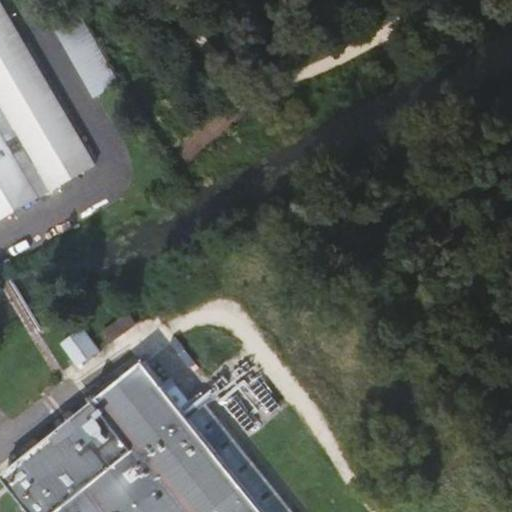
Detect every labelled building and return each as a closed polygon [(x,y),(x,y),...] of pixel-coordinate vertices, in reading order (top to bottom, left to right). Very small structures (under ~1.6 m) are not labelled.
[(0,0),(0,228),(97,176),(0,0)] [(96,99),(122,86),(84,14),(58,28),(96,99)] [(136,344),(109,362),(119,376),(146,357),(136,344)] [(88,361),(66,375),(85,399),(106,385),(88,361)] [(156,392),(13,501),(21,511),(279,511),(210,426),(193,437),(156,392)]
